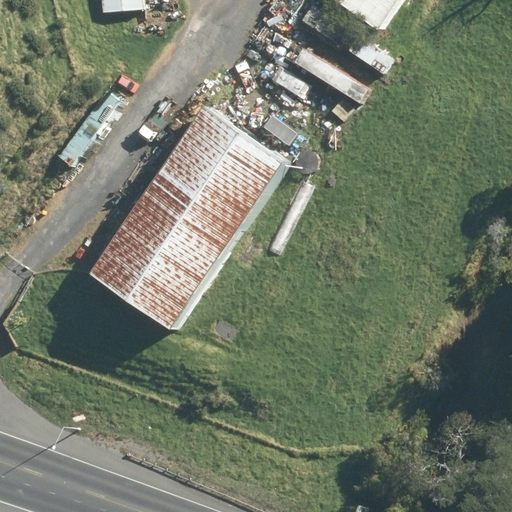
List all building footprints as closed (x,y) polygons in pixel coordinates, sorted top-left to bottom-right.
[(150,0),(108,0),(109,13),(151,10),(150,0)] [(349,0),(391,29),(411,0),(349,0)] [(322,7),(311,22),(352,51),(363,37),(322,7)] [(368,35),(356,52),(390,75),(401,58),(368,35)] [(350,91),(338,82),(329,95),(341,104),(350,91)] [(224,102),(107,271),(189,328),(306,159),(224,102)] [(270,251),(280,257),(316,188),(305,182),(270,251)]
